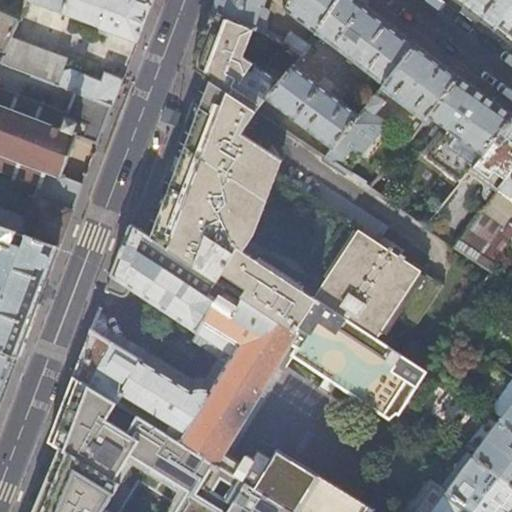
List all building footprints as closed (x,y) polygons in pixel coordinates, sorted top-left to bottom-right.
[(30,0),(137,42),(150,7),(152,0),(30,0)] [(216,0),(212,12),(252,30),(262,36),(266,29),(263,24),(266,14),(264,10),(260,9),(263,0),(216,0)] [(288,0),(284,11),(315,33),(337,0),(288,0)] [(377,16),(355,0),(337,0),(315,33),(346,56),(345,59),(351,64),(350,65),(351,70),(360,76),(365,76),(368,72),(384,84),(416,45),(377,16)] [(511,0),(459,0),(465,4),(496,28),(511,6),(511,0)] [(511,6),(496,28),(511,40),(511,6)] [(0,62),(0,63),(11,36),(17,20),(0,12),(0,226),(58,247),(75,202),(40,190),(28,218),(0,206),(0,62)] [(240,60),(252,30),(212,12),(201,40),(197,53),(191,68),(203,76),(255,110),(254,111),(255,112),(266,99),(293,65),(300,56),(281,46),(278,44),(263,72),(240,60)] [(288,33),(281,46),(300,56),(307,46),(288,33)] [(11,36),(0,63),(0,64),(73,92),(112,106),(122,80),(106,74),(103,81),(73,70),(64,71),(69,57),(11,36)] [(443,66),(416,45),(384,84),(382,86),(425,118),(458,77),(443,66)] [(360,114),(293,65),(266,99),(332,147),(360,114)] [(16,83),(0,76),(0,170),(40,185),(38,189),(40,190),(75,202),(83,182),(96,149),(103,129),(112,106),(73,92),(66,112),(12,92),(16,83)] [(254,111),(255,110),(203,76),(198,90),(192,108),(188,116),(183,131),(171,163),(165,178),(160,192),(151,214),(144,234),(295,333),(315,300),(375,339),(390,316),(413,330),(442,287),(357,231),(359,227),(272,169),(279,159),(267,151),(270,146),(243,129),(248,120),(254,111)] [(459,76),(458,77),(425,118),(419,126),(426,132),(436,120),(477,150),(466,163),(463,161),(439,192),(448,199),(470,170),(511,117),(511,115),(490,100),(459,76)] [(379,90),(360,114),(332,147),(325,156),(350,172),(388,123),(376,113),(384,102),(382,99),(384,95),(379,90)] [(511,117),(470,170),(499,190),(511,173),(511,117)] [(511,173),(499,190),(496,196),(511,208),(511,173)] [(511,243),(511,234),(482,215),(457,248),(492,272),(511,243)] [(295,333),(144,234),(131,225),(121,250),(106,290),(116,297),(118,297),(121,297),(124,295),(125,293),(126,289),(193,331),(193,330),(231,354),(209,390),(204,388),(198,388),(193,389),(190,392),(139,362),(140,361),(91,329),(73,377),(294,511),(389,511),(393,508),(394,507),(373,494),(366,505),(273,450),(268,458),(256,451),(246,467),(220,452),(288,343),(294,348),(290,355),(386,417),(396,401),(405,407),(428,372),(375,339),(315,300),(295,333)] [(0,350),(16,357),(28,327),(39,298),(48,273),(58,247),(0,226),(0,350)] [(0,350),(0,399),(1,398),(8,378),(16,357),(0,350)] [(41,494),(33,511),(294,511),(73,377),(68,391),(57,419),(48,443),(60,449),(41,494)] [(511,402),(498,421),(511,431),(511,402)] [(511,431),(498,421),(473,455),(511,485),(511,431)] [(462,457),(441,484),(475,511),(510,511),(511,511),(511,509),(511,485),(473,455),(468,461),(462,457)] [(423,470),(394,507),(393,508),(397,511),(475,511),(441,484),(423,470)]
